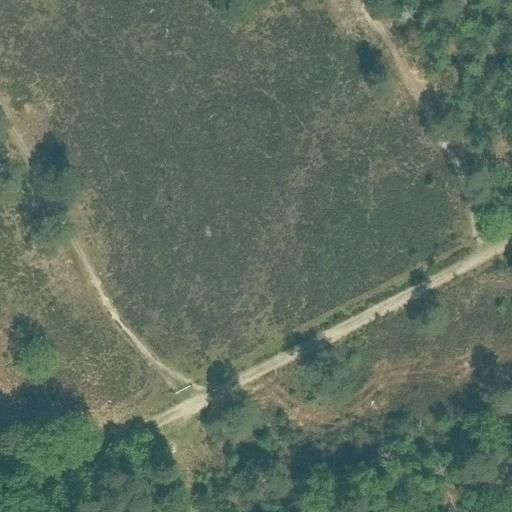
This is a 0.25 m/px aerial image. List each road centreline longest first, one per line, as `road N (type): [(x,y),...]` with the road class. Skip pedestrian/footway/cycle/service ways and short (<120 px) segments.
road 1 (track): [(484,252),(201,398)]
road 2 (track): [(201,398),(0,499)]
